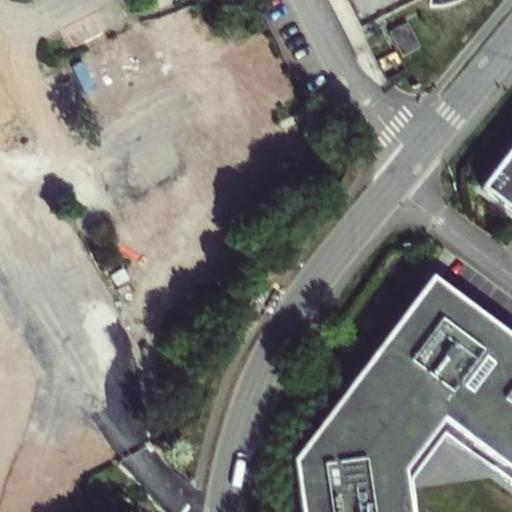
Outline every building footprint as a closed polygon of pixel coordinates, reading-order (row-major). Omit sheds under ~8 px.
[(110,210),(146,297),(234,260),(208,199),(289,165),(264,107),(288,97),(263,37),(204,62),(183,13),(69,61),(95,122),(155,97),(188,177),(110,210)] [(416,24),(398,33),(411,58),(429,49),(416,24)] [(511,148),(483,187),(511,209),(511,148)] [(444,438),(511,488),(511,338),(507,335),(432,280),(405,315),(386,342),(355,383),(292,465),(299,511),(398,511),(397,498),(444,438)] [(0,511),(33,511),(44,508),(4,416),(0,418),(0,511)]
